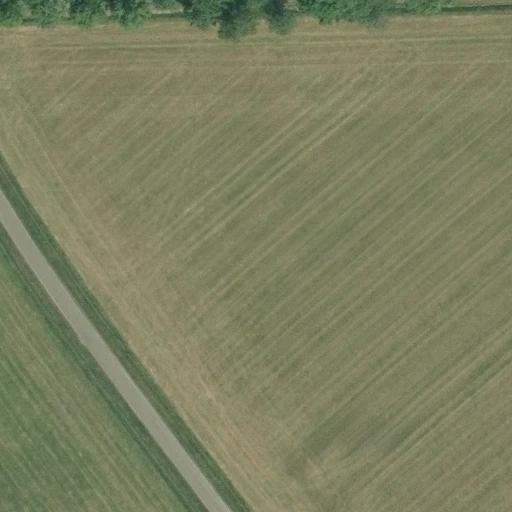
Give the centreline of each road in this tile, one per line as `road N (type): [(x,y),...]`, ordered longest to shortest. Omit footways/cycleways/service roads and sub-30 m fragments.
road 1 (unclassified): [(0,206),(118,382),(218,511)]
road 2 (track): [(161,0),(0,4)]
